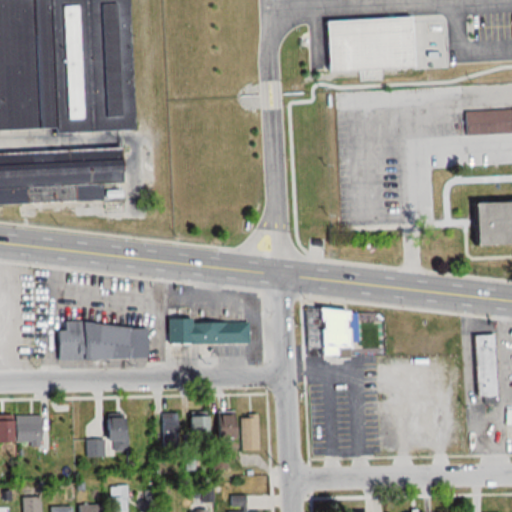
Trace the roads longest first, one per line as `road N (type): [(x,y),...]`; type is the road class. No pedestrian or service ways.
road 1 (secondary): [(511,298),(0,240)]
road 2 (residential): [(292,511),(268,47)]
road 3 (residential): [(0,381),(284,373)]
road 4 (residential): [(291,479),(511,474)]
